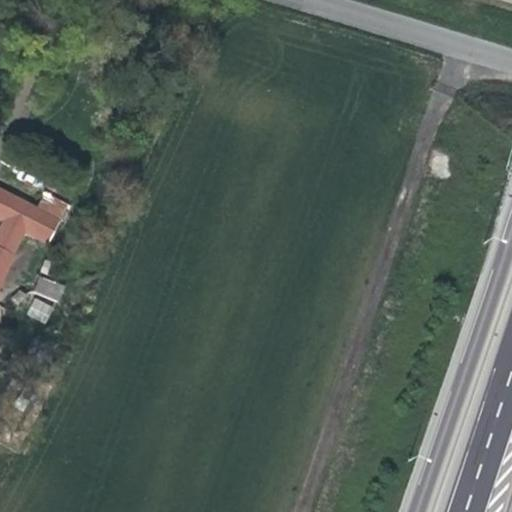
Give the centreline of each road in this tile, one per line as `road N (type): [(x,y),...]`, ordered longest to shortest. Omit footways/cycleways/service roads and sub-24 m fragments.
road 1 (track): [(315,492),(458,42)]
road 2 (motorway): [(511,237),(419,511)]
road 3 (residential): [(317,0),(511,58)]
road 4 (trunk): [(511,373),(466,511)]
